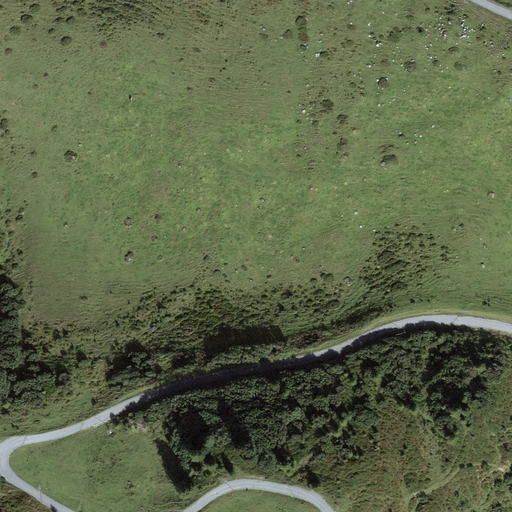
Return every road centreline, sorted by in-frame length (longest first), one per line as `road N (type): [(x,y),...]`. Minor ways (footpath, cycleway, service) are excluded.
road 1 (track): [(511,320),(359,333),(213,362),(116,406),(0,438)]
road 2 (track): [(163,511),(228,479),(315,503),(320,511)]
